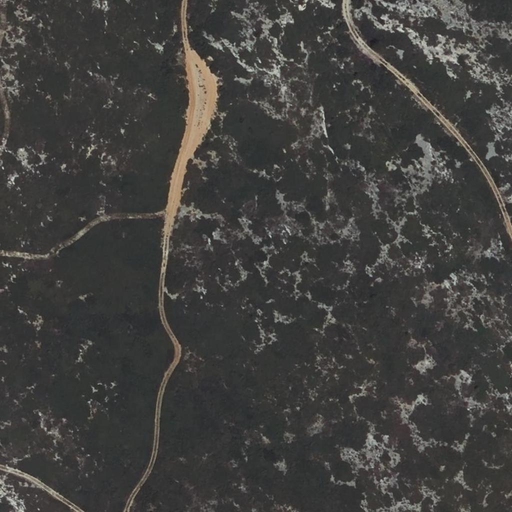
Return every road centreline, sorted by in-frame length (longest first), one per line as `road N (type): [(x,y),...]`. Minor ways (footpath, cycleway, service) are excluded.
road 1 (track): [(188,0),(191,119),(168,205),(165,311),(183,356),(160,387),(148,474),(126,511)]
road 2 (track): [(345,0),(369,49),(429,104),(492,182),(511,232)]
